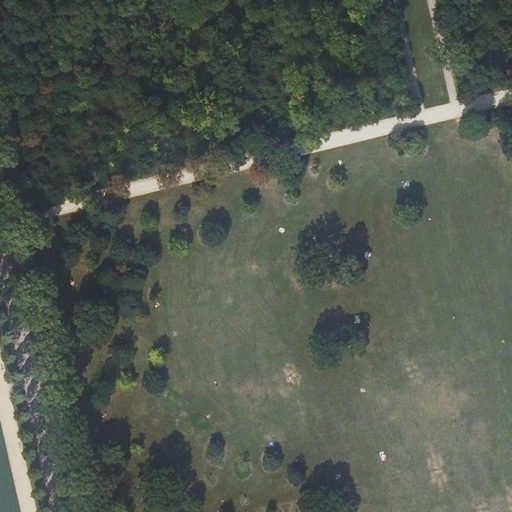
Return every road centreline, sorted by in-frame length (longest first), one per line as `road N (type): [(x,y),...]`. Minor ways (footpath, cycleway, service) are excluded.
road 1 (track): [(0,224),(419,122)]
road 2 (track): [(54,511),(0,256)]
road 3 (track): [(390,0),(419,122)]
